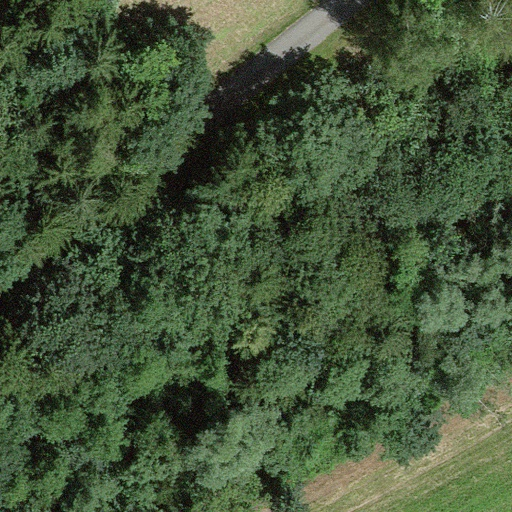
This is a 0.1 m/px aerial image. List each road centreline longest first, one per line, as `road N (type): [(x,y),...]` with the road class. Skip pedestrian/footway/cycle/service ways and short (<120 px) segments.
road 1 (unclassified): [(348,0),(109,194),(0,268)]
road 2 (track): [(321,511),(511,410)]
